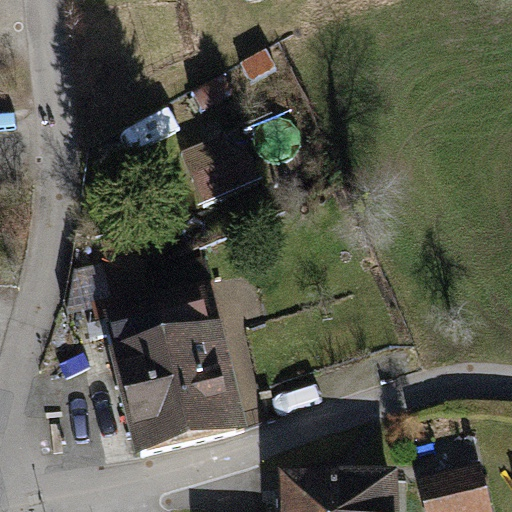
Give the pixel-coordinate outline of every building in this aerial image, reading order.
[(239,134),(184,158),(205,205),(259,181),(239,134)] [(212,284),(155,297),(193,452),(251,438),(212,284)] [(137,466),(193,452),(155,297),(99,311),(137,466)] [(490,511),(480,465),(417,478),(424,511),(490,511)] [(397,511),(397,466),(335,467),(335,511),(397,511)] [(335,511),(335,467),(281,468),(282,511),(335,511)]
